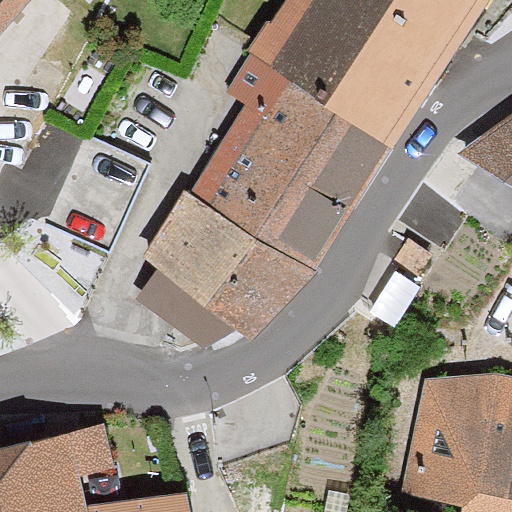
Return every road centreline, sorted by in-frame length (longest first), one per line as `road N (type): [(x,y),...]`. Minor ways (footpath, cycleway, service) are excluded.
road 1 (residential): [(511,76),(490,80),(451,112),(299,324),(255,362),(188,387)]
road 2 (residential): [(227,44),(131,238),(112,295),(121,378)]
road 3 (residential): [(78,377),(0,259)]
road 4 (residential): [(188,387),(221,511)]
